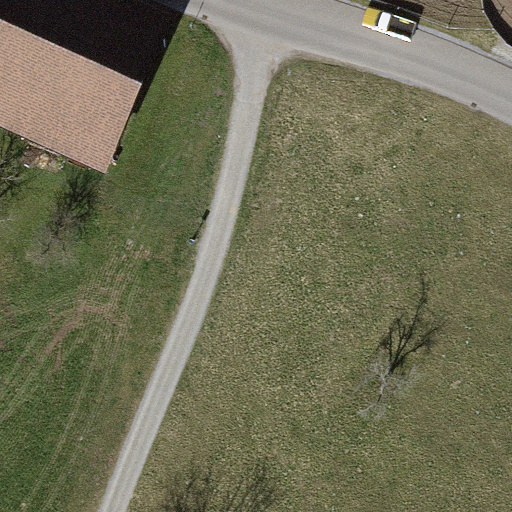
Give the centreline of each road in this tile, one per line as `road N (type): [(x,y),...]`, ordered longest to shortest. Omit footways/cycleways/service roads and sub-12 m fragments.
road 1 (track): [(108,511),(200,291),(267,9)]
road 2 (unclassified): [(511,98),(242,0)]
